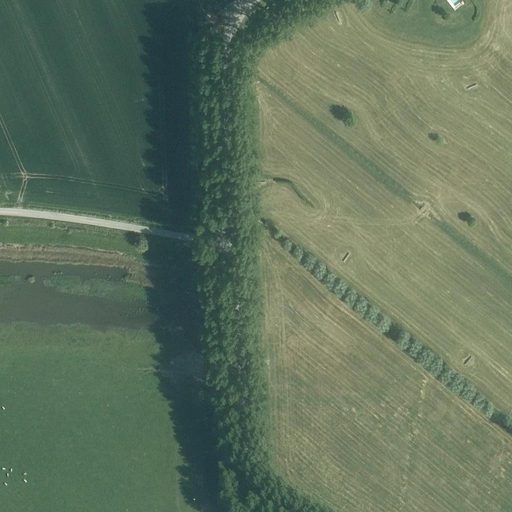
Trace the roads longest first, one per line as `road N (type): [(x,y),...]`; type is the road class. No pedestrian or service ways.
road 1 (unclassified): [(233,241),(248,469),(266,511)]
road 2 (unclassified): [(255,0),(233,25),(226,51),(233,241)]
road 3 (unclassified): [(233,241),(0,211)]
